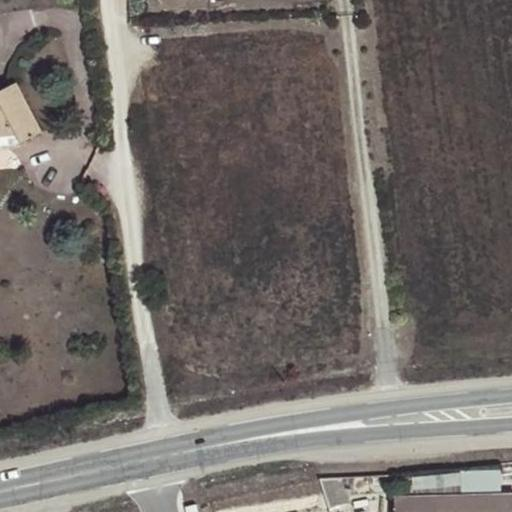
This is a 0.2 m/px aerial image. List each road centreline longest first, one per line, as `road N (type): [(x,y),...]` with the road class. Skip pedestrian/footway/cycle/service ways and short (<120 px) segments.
road 1 (residential): [(169,457),(134,269),(108,0)]
road 2 (residential): [(391,411),(347,17)]
road 3 (secondary): [(169,457),(511,425)]
road 4 (secondary): [(391,411),(169,457)]
road 5 (secondary): [(0,495),(169,457)]
road 6 (secondary): [(511,398),(391,411)]
